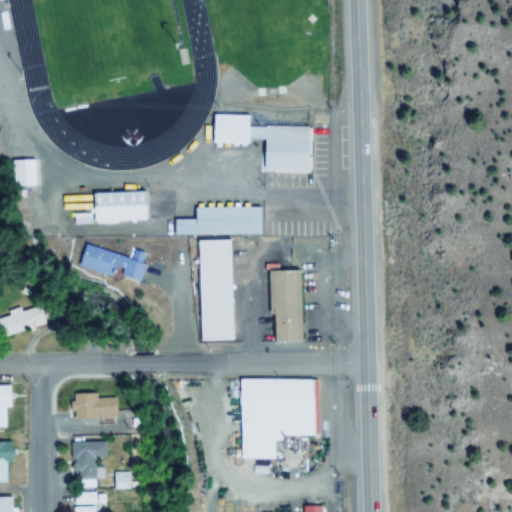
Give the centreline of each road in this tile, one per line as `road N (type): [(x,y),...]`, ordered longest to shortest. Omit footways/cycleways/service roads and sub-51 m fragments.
road 1 (primary): [(374,511),(355,0)]
road 2 (residential): [(157,354),(368,352)]
road 3 (residential): [(41,511),(39,354)]
road 4 (residential): [(0,354),(132,354)]
